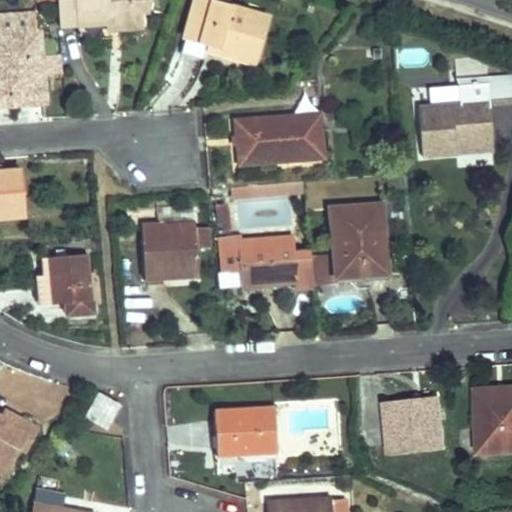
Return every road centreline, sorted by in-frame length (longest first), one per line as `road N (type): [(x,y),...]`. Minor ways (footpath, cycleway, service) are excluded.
road 1 (residential): [(511,343),(137,371)]
road 2 (residential): [(163,140),(0,143)]
road 3 (residential): [(137,371),(147,471),(179,511)]
road 4 (residential): [(137,371),(53,361),(0,337)]
